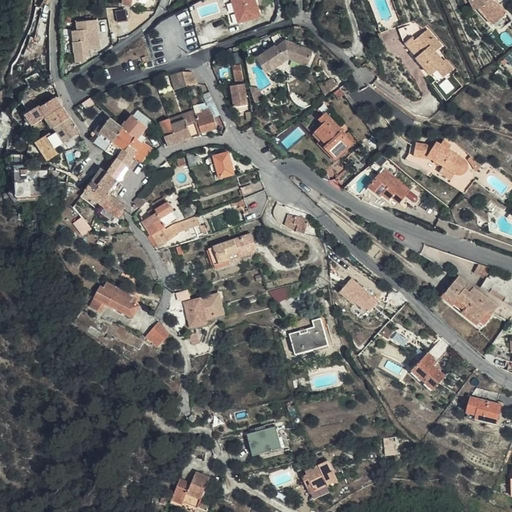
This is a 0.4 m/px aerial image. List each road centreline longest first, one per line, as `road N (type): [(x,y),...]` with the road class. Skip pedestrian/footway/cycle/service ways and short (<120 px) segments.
road 1 (tertiary): [(511,381),(281,191),(280,172)]
road 2 (tertiary): [(280,172),(296,170),(364,211),(511,266)]
road 3 (residential): [(63,86),(82,93),(200,57),(236,139)]
road 4 (residential): [(236,139),(167,151),(130,189)]
